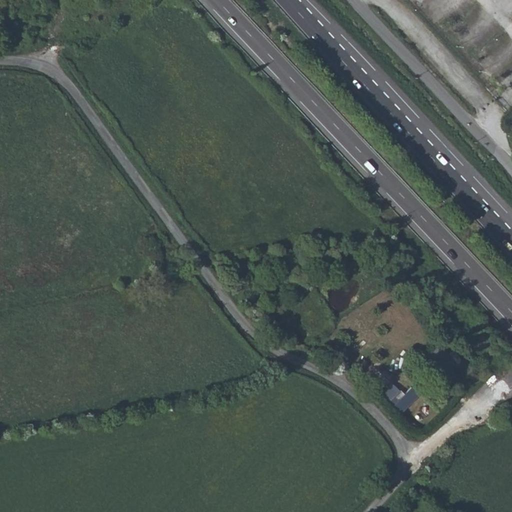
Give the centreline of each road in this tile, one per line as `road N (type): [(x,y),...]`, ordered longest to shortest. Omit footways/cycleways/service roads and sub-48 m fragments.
road 1 (unclassified): [(0,59),(52,70),(250,331),(350,390),(414,461)]
road 2 (trunk): [(218,0),(511,311)]
road 3 (trunk): [(500,232),(287,0)]
road 4 (unclassified): [(511,171),(353,0)]
